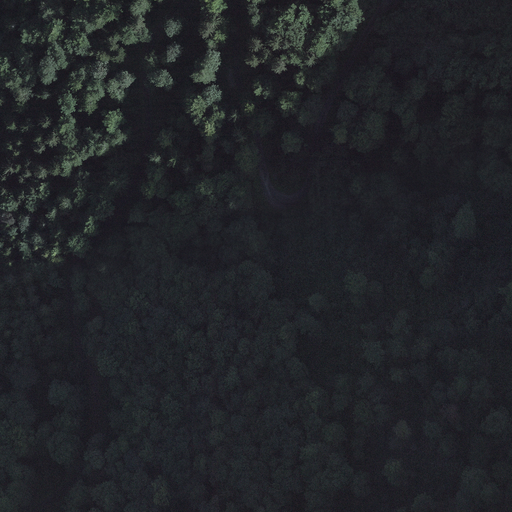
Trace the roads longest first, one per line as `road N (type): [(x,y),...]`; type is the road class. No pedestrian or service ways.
road 1 (track): [(36,511),(89,457),(95,405),(68,297),(87,243),(130,190),(145,124)]
road 2 (track): [(239,0),(235,70),(264,177),(274,188),(296,184),(345,60),(386,0)]
road 3 (track): [(145,124),(149,57),(183,0)]
